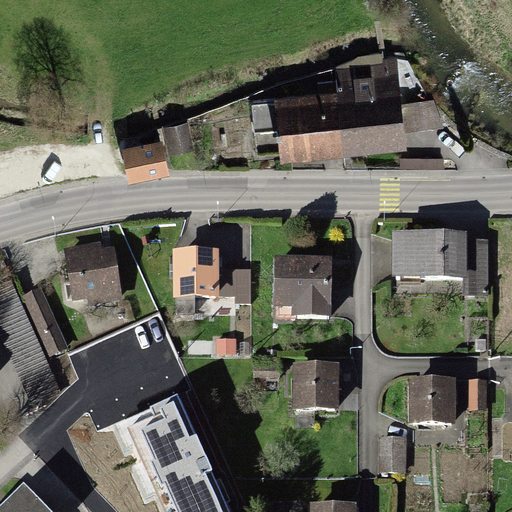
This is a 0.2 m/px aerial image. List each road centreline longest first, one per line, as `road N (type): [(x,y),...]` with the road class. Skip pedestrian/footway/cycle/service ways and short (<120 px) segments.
road 1 (primary): [(0,224),(148,195),(361,193)]
road 2 (residential): [(367,371),(361,193)]
road 3 (primary): [(361,193),(511,192)]
